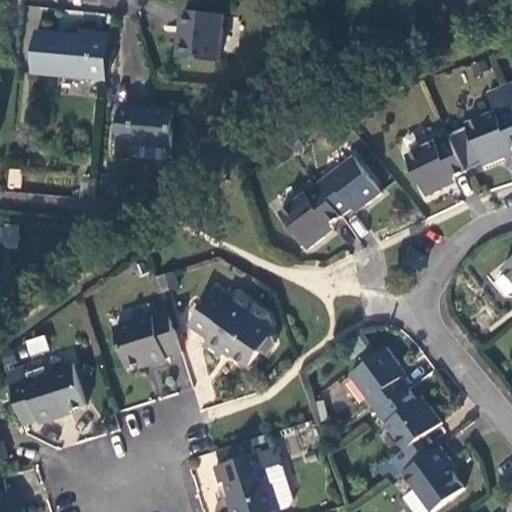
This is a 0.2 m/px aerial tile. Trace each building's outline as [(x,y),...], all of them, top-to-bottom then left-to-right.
[(219,59),(222,15),(183,12),(178,55),(219,59)] [(418,42),(410,14),(362,28),(371,57),(418,42)] [(32,71),(91,76),(96,30),(79,28),(78,32),(35,28),(32,71)] [(511,79),(499,84),(506,102),(511,116),(511,79)] [(499,84),(487,89),(494,107),(464,119),(482,161),(500,154),(499,149),(511,143),(511,116),(506,102),(499,84)] [(133,106),(118,106),(113,152),(128,154),(130,140),(170,143),(174,106),(133,103),(133,106)] [(442,178),(464,168),(446,131),(405,151),(425,192),(444,183),(442,178)] [(351,152),(314,180),(340,214),(360,198),(363,201),(379,188),(351,152)] [(82,176),(79,197),(95,197),(97,176),(82,176)] [(320,229),(340,214),(314,180),(278,209),(306,246),(323,232),(320,229)] [(511,256),(503,264),(511,276),(511,256)] [(172,267),(158,272),(162,286),(177,282),(172,267)] [(201,343),(214,351),(219,343),(247,363),(259,345),(265,349),(273,338),(271,331),(269,330),(266,328),(273,317),(270,306),(240,285),(232,297),(213,284),(187,322),(206,335),(201,343)] [(165,351),(179,347),(168,309),(152,313),(151,310),(113,323),(127,361),(147,355),(149,359),(166,354),(165,351)] [(44,335),(23,340),(27,356),(48,351),(44,335)] [(348,372),(376,410),(408,386),(393,367),(398,363),(386,345),(348,372)] [(4,364),(8,376),(21,418),(37,414),(39,417),(55,411),(54,407),(84,398),(71,357),(45,365),(41,371),(26,375),(20,359),(4,364)] [(393,456),(403,470),(431,450),(420,434),(441,420),(429,404),(424,406),(408,386),(376,410),(403,447),(393,456)] [(253,448),(248,434),(226,442),(215,446),(220,457),(212,460),(217,476),(222,475),(229,499),(225,500),(229,511),(250,511),(289,501),(293,496),(282,457),(277,455),(272,442),(253,448)] [(449,456),(439,443),(431,450),(403,470),(415,485),(430,506),(431,508),(464,485),(446,459),(449,456)] [(0,487),(0,511),(23,511),(20,503),(16,503),(9,484),(7,485),(0,487)] [(415,485),(404,493),(417,511),(421,511),(430,506),(415,485)]
